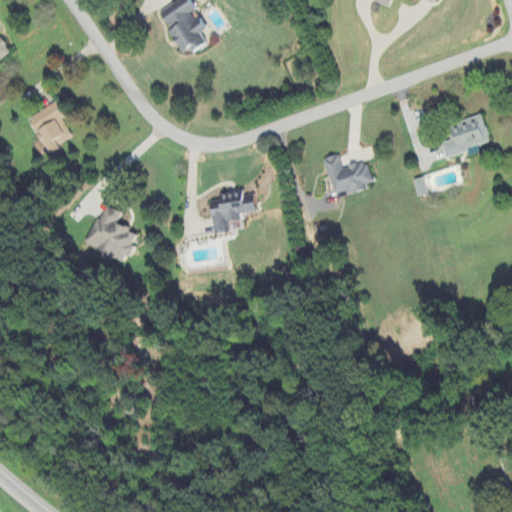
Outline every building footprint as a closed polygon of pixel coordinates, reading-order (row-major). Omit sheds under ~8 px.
[(181,0),(165,9),(190,54),(219,38),(197,0),(181,0)] [(0,61),(15,48),(0,31),(0,61)] [(56,151),(80,137),(59,102),(35,116),(56,151)] [(497,142),(489,114),(451,124),(455,139),(447,142),(450,155),(497,142)] [(372,159),(348,166),(344,153),(329,158),(341,196),(380,185),(372,159)] [(431,195),(427,179),(416,181),(421,198),(431,195)] [(265,210),(263,197),(230,202),(230,206),(217,209),(221,232),(237,230),(235,221),(246,219),(245,213),(265,210)] [(130,259),(142,229),(125,222),(130,211),(109,203),(92,244),(130,259)]
